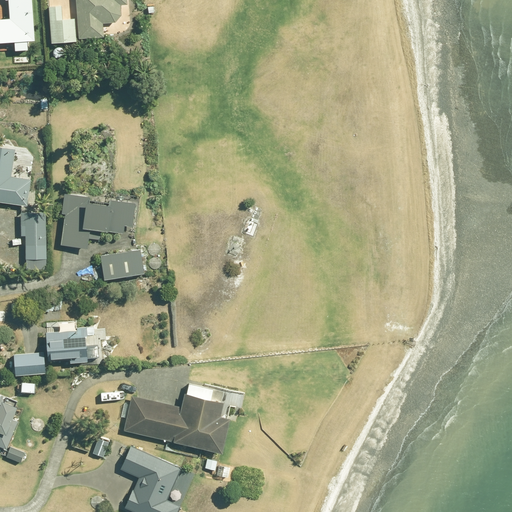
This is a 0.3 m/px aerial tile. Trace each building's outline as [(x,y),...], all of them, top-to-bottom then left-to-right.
[(39,0),(14,0),(15,17),(0,17),(0,41),(20,40),(21,49),(35,48),(34,39),(42,38),(39,0)] [(132,0),(82,0),(84,37),(109,36),(108,22),(123,21),(127,21),(127,17),(126,3),(132,3),(132,0)] [(81,17),(68,18),(68,5),(55,5),(56,41),(82,40),(81,17)] [(18,176),(21,148),(0,145),(0,210),(4,211),(5,200),(30,202),(33,203),(34,197),(36,177),(18,176)] [(97,200),(97,194),(69,193),(67,244),(95,245),(96,237),(102,237),(102,230),(130,231),(131,225),(141,225),(142,201),(97,200)] [(30,258),(52,258),(51,210),(28,211),(30,258)] [(110,278),(151,271),(147,248),(106,255),(110,278)] [(56,361),(97,356),(93,326),(52,331),(56,361)] [(23,374),(51,372),(50,351),(21,354),(23,374)] [(217,398),(219,388),(194,383),(189,406),(139,395),(131,429),(230,451),(237,417),(227,415),(230,401),(217,398)] [(8,403),(0,399),(0,442),(13,447),(20,430),(17,429),(26,405),(10,398),(8,403)] [(173,499),(187,468),(137,444),(126,467),(145,476),(131,506),(143,511),(183,511),(187,506),(173,499)]
